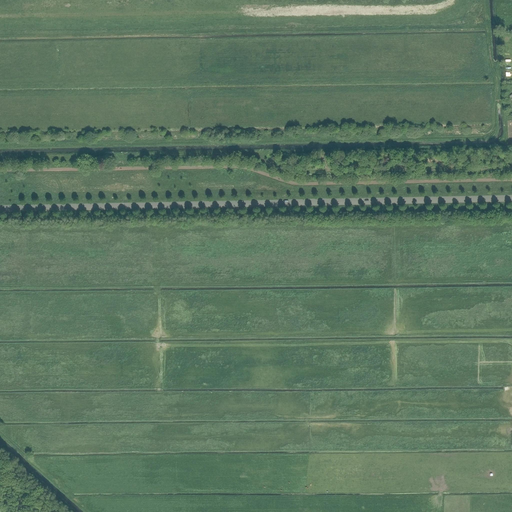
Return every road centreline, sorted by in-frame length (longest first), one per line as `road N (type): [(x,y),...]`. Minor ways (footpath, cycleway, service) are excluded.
road 1 (unclassified): [(0,208),(511,198)]
road 2 (track): [(461,0),(433,13),(0,19)]
